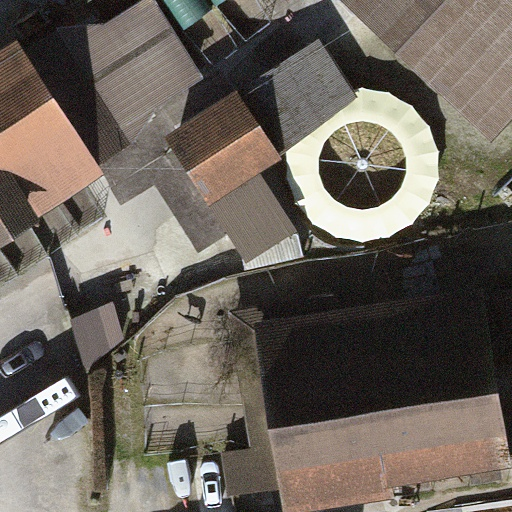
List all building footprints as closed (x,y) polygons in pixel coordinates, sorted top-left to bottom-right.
[(0,227),(101,163),(95,157),(130,135),(153,93),(194,68),(151,0),(150,0),(102,30),(55,32),(23,53),(16,42),(0,52),(0,227)] [(511,0),(343,0),(481,129),(511,96),(511,0)] [(326,38),(170,138),(255,263),(298,231),(265,174),(358,95),(326,38)] [(284,482),(289,510),(396,492),(393,478),(511,457),(511,282),(485,287),(484,281),(347,304),(335,298),(236,315),(259,453),(228,458),(234,490),(284,482)] [(117,305),(75,321),(90,360),(132,344),(117,305)]
